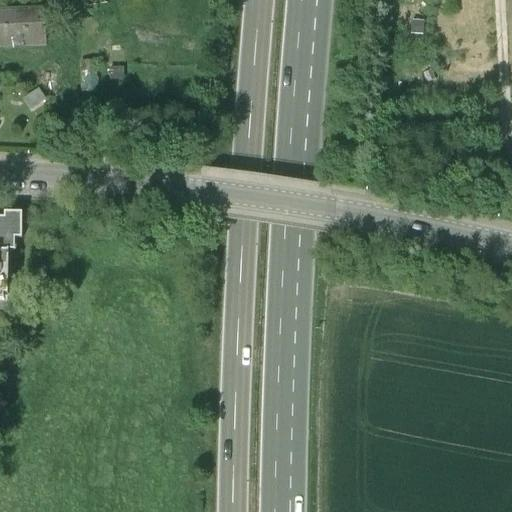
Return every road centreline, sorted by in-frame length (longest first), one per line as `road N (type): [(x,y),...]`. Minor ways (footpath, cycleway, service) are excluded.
road 1 (tertiary): [(0,174),(365,217),(511,250)]
road 2 (primary): [(275,511),(302,0)]
road 3 (primary): [(260,0),(234,511)]
road 4 (track): [(511,147),(500,0)]
